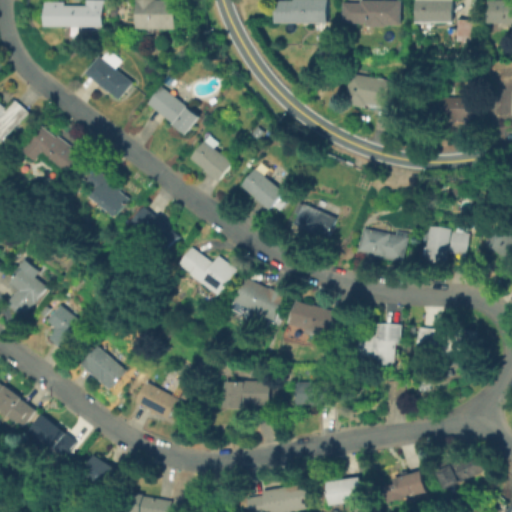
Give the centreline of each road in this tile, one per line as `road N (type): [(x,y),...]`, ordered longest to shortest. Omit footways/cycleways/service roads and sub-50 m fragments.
road 1 (residential): [(3,0),(11,36),(40,82),(251,244),(319,278),(373,293),(468,296),(496,308),(511,334),(511,369),(480,409)]
road 2 (residential): [(0,338),(129,433),(200,458),(244,459),(448,426),(480,409),(511,446)]
road 3 (tertiary): [(222,0),(265,78),(333,133),(426,162),(511,154)]
